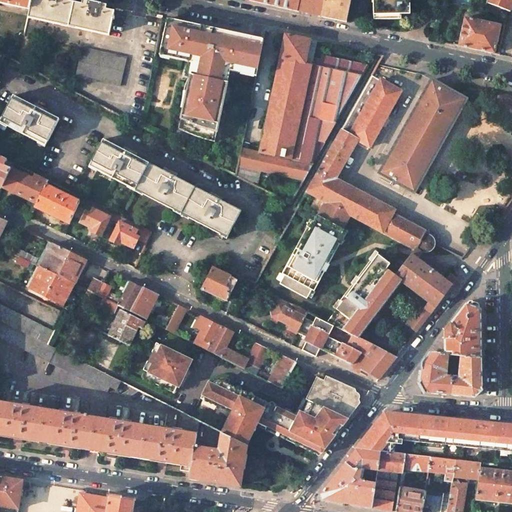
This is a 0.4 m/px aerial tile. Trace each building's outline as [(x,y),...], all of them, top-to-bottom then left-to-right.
[(0,0),(0,3),(4,4),(30,10),(32,0),(0,0)] [(32,0),(30,10),(28,18),(109,36),(112,19),(114,20),(115,17),(113,16),(114,12),(100,9),(101,5),(94,3),(88,2),(87,6),(60,0),(32,0)] [(245,0),(263,4),(265,4),(286,9),(307,13),(308,13),(314,15),(320,17),(323,2),(315,0),(245,0)] [(323,0),(323,2),(320,17),(333,19),(346,22),(350,0),(323,0)] [(409,0),(373,0),(373,20),(401,19),(401,15),(410,14),(409,0)] [(511,0),(486,0),(483,10),(505,17),(511,19),(511,0)] [(438,29),(441,16),(433,15),(430,27),(438,29)] [(511,19),(505,17),(502,35),(511,38),(511,19)] [(500,26),(464,18),(458,46),(494,54),(500,26)] [(190,87),(187,101),(183,100),(183,102),(182,105),(182,108),(183,110),(180,120),(185,121),(183,132),(191,135),(196,137),(206,140),(207,140),(207,141),(208,141),(209,141),(210,141),(211,141),(211,142),(212,142),(213,142),(214,142),(215,142),(230,71),(241,74),(256,77),(263,40),(211,29),(204,27),(195,25),(166,19),(159,50),(170,52),(168,58),(176,60),(177,54),(187,56),(198,59),(192,87),(190,87)] [(310,40),(285,34),(279,60),(305,65),(311,66),(317,42),(310,40)] [(127,58),(82,48),(75,76),(120,86),(127,58)] [(305,65),(279,60),(259,153),(291,159),(311,66),(305,65)] [(362,75),(311,66),(291,159),(313,163),(362,75)] [(376,78),(372,76),(341,130),(350,136),(380,81),(376,78)] [(401,92),(381,80),(380,81),(350,136),(358,140),(369,147),(401,92)] [(386,160),(379,173),(414,193),(466,100),(453,92),(432,80),(419,102),(386,160)] [(33,106),(13,95),(0,121),(0,124),(6,127),(7,126),(38,142),(38,144),(45,147),(59,119),(33,106)] [(350,136),(341,130),(306,192),(326,203),(351,216),(376,230),(383,233),(393,214),(394,211),(335,179),(356,143),(358,140),(350,136)] [(116,146),(103,140),(88,168),(96,171),(96,170),(128,187),(127,188),(142,195),(142,194),(174,210),(173,211),(188,219),(188,218),(220,234),(219,235),(226,239),(241,211),(226,203),(171,175),(116,146)] [(369,147),(358,140),(356,143),(368,150),(369,147)] [(259,153),(241,149),(238,166),(261,171),(303,180),(313,163),(291,159),(259,153)] [(7,161),(0,157),(0,185),(2,187),(11,169),(11,168),(13,164),(7,161)] [(29,171),(13,164),(11,168),(27,175),(29,171)] [(261,171),(238,166),(236,176),(257,186),(261,171)] [(48,181),(35,174),(33,178),(27,175),(11,168),(11,169),(2,187),(37,204),(46,185),(48,181)] [(79,202),(46,185),(37,204),(35,207),(69,224),(79,202)] [(112,213),(91,202),(89,207),(93,209),(110,217),(112,213)] [(351,216),(326,203),(319,216),(317,216),(310,229),(308,227),(296,249),(298,250),(295,256),(293,255),(282,274),(284,275),(279,284),(306,299),(311,290),(313,291),(324,272),(322,271),(326,263),(329,265),(340,245),(337,244),(344,231),(343,230),(351,216)] [(110,217),(93,209),(91,214),(86,212),(81,222),(90,227),(93,229),(92,231),(101,236),(110,217)] [(416,249),(422,251),(425,252),(428,252),(431,250),(433,248),(434,246),(434,244),(433,241),(432,238),(431,236),(425,233),(426,231),(393,214),(383,233),(401,243),(416,249)] [(139,226),(121,217),(119,222),(137,231),(139,226)] [(137,231),(119,222),(110,240),(119,244),(121,242),(123,243),(133,248),(138,239),(139,238),(134,235),(137,231)] [(151,232),(139,226),(137,231),(134,235),(139,238),(138,239),(146,243),(151,232)] [(18,238),(11,235),(4,248),(11,251),(18,238)] [(58,276),(70,252),(53,244),(41,268),(58,276)] [(38,259),(15,248),(13,254),(30,262),(35,265),(38,259)] [(430,313),(456,279),(450,275),(446,281),(443,279),(439,276),(424,265),(419,261),(417,259),(422,253),(421,252),(422,251),(416,249),(395,276),(388,270),(387,271),(386,270),(390,264),(377,255),(372,262),(370,261),(358,277),(359,279),(354,286),(352,285),(340,301),(342,302),(326,322),(348,333),(358,338),(401,281),(428,302),(423,308),(430,313)] [(86,260),(70,252),(58,276),(75,284),(79,274),(85,263),(89,265),(90,266),(92,263),(86,260)] [(41,268),(40,267),(28,289),(39,294),(63,306),(75,284),(58,276),(41,268)] [(238,280),(213,268),(202,289),(227,302),(230,295),(234,287),(238,280)] [(102,283),(94,279),(88,291),(96,295),(102,283)] [(143,288),(131,282),(124,294),(118,305),(131,312),(143,288)] [(111,287),(102,283),(96,295),(103,298),(105,299),(111,287)] [(159,295),(143,288),(131,312),(146,319),(150,312),(156,301),(159,295)] [(105,299),(103,298),(99,306),(114,313),(118,305),(105,299)] [(304,318),(284,308),(287,303),(278,298),(277,298),(271,311),(273,321),(277,323),(278,319),(291,326),(289,329),(297,333),(304,318)] [(477,303),(472,301),(470,301),(469,301),(469,302),(468,302),(468,303),(467,306),(465,306),(445,332),(445,339),(445,353),(446,354),(445,355),(447,355),(461,356),(480,359),(480,336),(479,310),(478,310),(479,307),(479,305),(478,304),(477,303)] [(0,320),(47,344),(53,332),(0,305),(0,320)] [(187,309),(179,305),(177,308),(166,329),(174,333),(187,309)] [(416,331),(430,313),(423,308),(414,320),(411,317),(406,324),(416,331)] [(144,322),(121,310),(109,335),(129,345),(138,327),(141,329),(144,322)] [(316,357),(320,350),(323,352),(336,358),(348,333),(326,322),(307,313),(304,318),(297,333),(306,338),(304,341),(306,342),(302,351),(316,357)] [(221,326),(202,317),(198,323),(196,327),(197,328),(200,329),(198,331),(192,342),(195,344),(208,350),(221,326)] [(114,378),(47,344),(0,320),(0,338),(107,392),(110,387),(114,378)] [(233,332),(221,326),(208,350),(220,357),(227,345),(228,342),(233,332)] [(368,373),(379,379),(396,358),(374,346),(358,338),(348,333),(336,358),(350,364),(356,367),(354,370),(366,376),(366,375),(368,373)] [(269,349),(256,343),(244,368),(256,375),(269,349)] [(229,346),(227,345),(220,357),(244,368),(248,360),(232,352),(229,351),(231,348),(231,347),(229,346)] [(181,379),(186,369),(188,371),(193,362),(161,346),(157,354),(155,353),(150,363),(152,364),(149,372),(146,370),(143,378),(172,393),(175,387),(179,389),(183,380),(181,379)] [(422,373),(420,383),(426,392),(450,394),(452,377),(445,376),(446,368),(446,364),(447,355),(445,355),(430,352),(423,363),(422,373)] [(296,362),(283,356),(269,381),(281,388),(288,377),(296,362)] [(480,381),(480,359),(461,356),(459,378),(452,377),(450,394),(459,396),(473,397),(481,390),(480,381)] [(296,362),(288,377),(296,382),(302,373),(306,367),(296,362)] [(316,380),(300,412),(300,413),(304,414),(307,416),(327,377),(320,373),(316,380)] [(328,445),(346,421),(359,404),(356,389),(354,389),(349,386),(339,382),(327,377),(307,416),(304,414),(300,421),(297,419),(292,416),(288,423),(296,428),(290,438),(300,443),(297,448),(317,458),(328,445)] [(114,378),(110,387),(116,390),(120,381),(114,378)] [(276,410),(224,382),(220,388),(210,383),(202,399),(232,415),(223,433),(247,445),(248,446),(254,436),(249,433),(252,428),(256,430),(258,427),(260,423),(269,427),(274,416),(283,421),(287,414),(287,413),(277,408),(276,410)] [(13,405),(0,402),(0,434),(14,437),(23,438),(40,441),(45,410),(26,407),(13,405)] [(318,459),(361,404),(361,403),(359,404),(346,421),(328,445),(317,458),(318,459)] [(64,413),(45,410),(40,441),(65,445),(73,446),(82,448),(86,449),(90,449),(95,418),(91,417),(87,417),(77,415),(64,413)] [(199,421),(181,412),(178,432),(197,435),(199,421)] [(447,419),(384,413),(363,440),(356,449),(375,451),(381,452),(389,453),(390,444),(395,444),(402,445),(402,441),(436,444),(437,440),(445,441),(447,419)] [(288,423),(292,416),(287,414),(283,421),(288,423)] [(258,427),(297,448),(300,443),(290,438),(296,428),(288,423),(283,421),(274,416),(269,427),(260,423),(258,427)] [(100,419),(95,418),(90,449),(95,450),(99,451),(108,452),(116,454),(141,457),(146,426),(127,423),(114,421),(104,420),(100,419)] [(511,425),(488,423),(447,419),(445,441),(452,442),(452,446),(506,451),(507,447),(511,447),(511,425)] [(165,429),(146,426),(141,457),(158,460),(167,462),(182,464),(181,470),(190,471),(191,465),(195,447),(195,446),(197,435),(178,432),(174,431),(165,429)] [(219,451),(198,448),(195,447),(191,465),(190,471),(189,478),(213,482),(237,486),(243,454),(245,454),(247,446),(247,445),(223,433),(222,433),(219,451)] [(375,451),(356,449),(347,461),(320,494),(322,500),(348,504),(372,508),(376,484),(364,482),(361,482),(359,481),(360,474),(377,476),(378,471),(381,452),(375,451)] [(389,453),(381,452),(378,471),(398,473),(402,474),(403,468),(404,455),(394,454),(389,453)] [(431,458),(404,455),(403,468),(405,468),(428,470),(431,458)] [(440,459),(431,458),(428,470),(428,472),(446,474),(453,474),(456,461),(454,460),(440,459)] [(482,464),(456,461),(453,474),(453,477),(479,480),(481,470),(482,464)] [(511,472),(481,470),(479,480),(476,493),(475,499),(475,500),(511,503),(511,472)] [(398,473),(378,471),(377,476),(376,484),(372,508),(392,511),(398,473)] [(453,474),(446,474),(444,481),(452,482),(453,477),(453,474)] [(30,482),(0,477),(0,505),(18,509),(20,496),(28,497),(29,486),(30,482)] [(462,511),(467,484),(452,482),(446,511),(462,511)] [(402,488),(400,487),(395,511),(421,511),(425,492),(402,488)] [(441,493),(425,491),(425,492),(421,511),(440,511),(443,496),(441,493)] [(136,511),(133,510),(134,501),(136,501),(136,499),(136,498),(108,494),(107,495),(107,496),(108,496),(108,499),(80,494),(77,511),(136,511)] [(470,499),(468,498),(465,511),(473,511),(475,500),(475,499),(470,499)]
